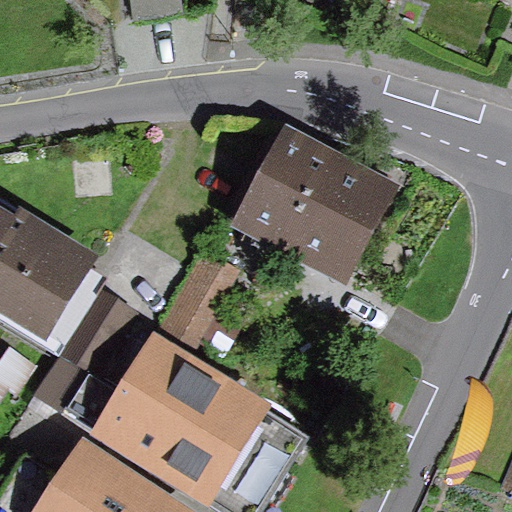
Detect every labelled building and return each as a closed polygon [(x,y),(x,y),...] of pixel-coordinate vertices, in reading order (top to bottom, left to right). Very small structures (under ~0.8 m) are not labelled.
[(178,0),(132,0),(135,17),(180,11),(178,0)] [(397,175),(282,115),(229,215),(344,276),(397,175)] [(99,373),(139,309),(98,284),(106,271),(89,261),(98,247),(16,197),(11,205),(0,197),(0,312),(58,348),(99,373)] [(205,246),(159,323),(196,345),(243,269),(205,246)] [(256,511),(306,430),(262,403),(270,390),(196,345),(159,323),(150,317),(111,380),(99,373),(58,348),(32,391),(205,496),(207,493),(238,511),(256,511)] [(193,511),(198,505),(79,428),(56,464),(24,443),(0,480),(0,511),(193,511)]
